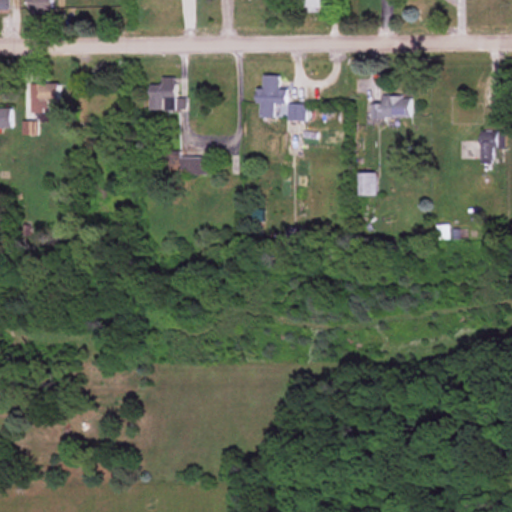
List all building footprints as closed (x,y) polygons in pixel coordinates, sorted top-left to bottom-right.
[(0,0),(0,11),(9,11),(8,0),(0,0)] [(26,0),(26,14),(51,14),(51,0),(26,0)] [(303,0),(304,11),(323,11),(322,0),(303,0)] [(286,89),(279,89),(279,76),(262,76),(262,89),(258,89),(257,118),(274,119),(274,104),(285,105),(286,89)] [(176,110),(176,78),(160,78),(160,84),(149,84),(149,110),(176,110)] [(31,102),(59,102),(59,84),(31,84),(31,102)] [(371,118),(411,118),(411,96),(381,96),(381,103),(371,103),(371,118)] [(11,107),(0,107),(0,128),(11,128),(11,107)] [(304,107),(289,107),(289,120),(304,120),(304,107)] [(36,122),(22,122),(22,134),(36,134),(36,122)] [(481,130),(481,162),(493,162),(493,148),(506,148),(506,130),(481,130)] [(210,174),(210,158),(179,158),(179,174),(210,174)] [(360,196),(377,196),(377,173),(360,173),(360,196)] [(450,239),(450,225),(437,225),(437,239),(450,239)]
